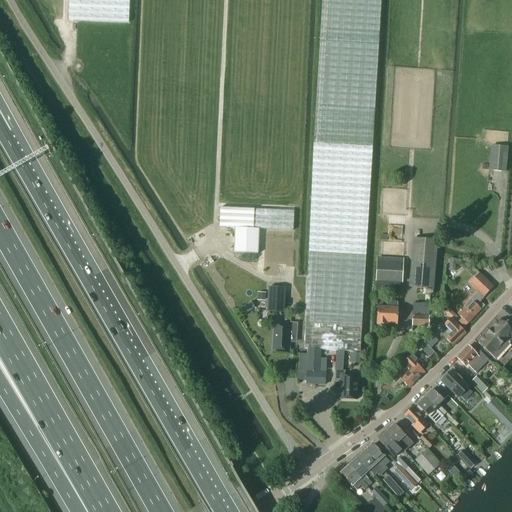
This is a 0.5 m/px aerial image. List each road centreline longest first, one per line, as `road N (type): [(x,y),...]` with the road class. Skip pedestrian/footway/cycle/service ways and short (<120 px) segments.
road 1 (motorway): [(227,511),(8,135)]
road 2 (motorway): [(161,511),(0,224)]
road 3 (unclassified): [(318,464),(418,389),(511,289)]
road 4 (motorway): [(0,334),(98,511)]
road 5 (motorway): [(0,380),(98,511)]
